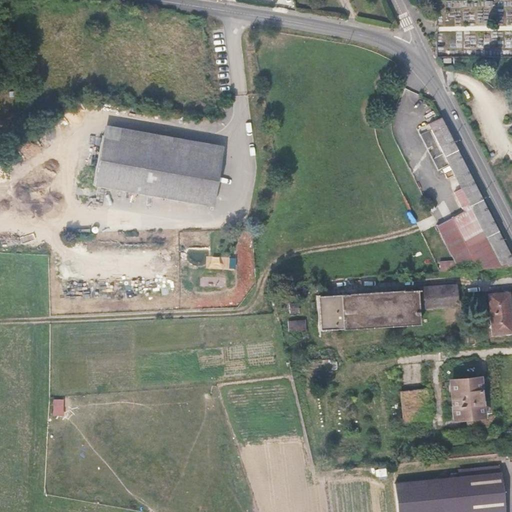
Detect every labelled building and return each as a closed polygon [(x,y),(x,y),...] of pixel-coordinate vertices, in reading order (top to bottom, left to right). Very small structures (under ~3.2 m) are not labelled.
[(511,265),(511,256),(439,118),(426,125),(458,187),(450,191),(457,207),(466,203),(499,266),(511,265)] [(216,206),(225,154),(107,130),(96,184),(216,206)] [(477,304),(476,284),(445,285),(446,305),(477,304)] [(440,318),(438,285),(363,292),(366,324),(440,318)] [(484,293),(486,336),(509,335),(507,292),(484,293)] [(286,321),(287,332),(304,330),(303,319),(286,321)] [(482,419),(479,382),(452,384),(455,422),(482,419)] [(54,399),(53,416),(65,416),(66,399),(54,399)] [(502,511),(498,474),(435,482),(438,511),(502,511)] [(438,511),(435,482),(391,488),(393,511),(438,511)]
